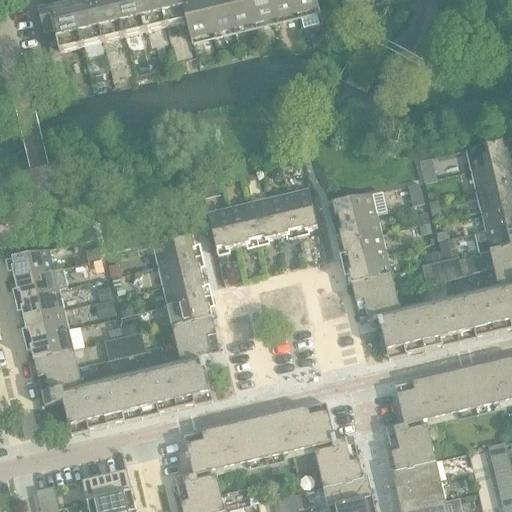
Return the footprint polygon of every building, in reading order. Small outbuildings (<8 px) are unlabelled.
[(36,52),(23,56),(32,91),(66,83),(60,55),(187,25),(192,44),(301,18),(304,30),(319,27),(316,15),(320,14),(316,0),(201,0),(183,4),(182,0),(115,0),(52,15),(51,12),(50,9),(39,12),(44,36),(46,36),(56,76),(38,80),(34,62),(38,61),(36,52)] [(182,0),(183,4),(201,0),(87,0),(50,9),(51,12),(52,15),(115,0),(182,0)] [(350,1),(342,3),(347,24),(387,15),(395,0),(385,0),(381,7),(353,14),(350,1)] [(102,78),(91,80),(92,87),(104,85),(102,78)] [(509,156),(511,155),(511,148),(511,143),(466,154),(471,175),(511,165),(509,156)] [(511,169),(511,165),(471,175),(476,195),(511,185),(511,169)] [(282,171),(271,173),(273,183),(284,181),(282,171)] [(434,173),(422,176),(425,186),(436,183),(434,173)] [(511,185),(476,195),(480,214),(511,206),(511,185)] [(217,186),(201,190),(204,201),(220,198),(217,186)] [(420,186),(408,189),(413,209),(425,206),(420,186)] [(309,234),(318,232),(309,191),(288,196),(299,241),(310,238),(309,234)] [(335,216),(330,217),(333,228),(378,218),(387,215),(382,195),(332,207),(335,216)] [(288,196),(268,201),(278,241),(286,239),(287,244),(299,241),(288,196)] [(269,243),(278,241),(268,201),(248,206),(259,250),(270,248),(269,243)] [(438,204),(429,206),(432,219),(441,217),(438,204)] [(248,206),(228,210),(238,251),(246,249),(247,253),(259,250),(248,206)] [(511,206),(480,214),(485,234),(511,227),(511,206)] [(228,210),(207,215),(218,260),(230,257),(229,253),(238,251),(228,210)] [(427,215),(415,218),(417,229),(420,229),(430,226),(427,215)] [(378,218),(333,228),(335,240),(340,239),(342,247),(382,238),(378,218)] [(430,226),(420,229),(422,237),(432,235),(430,226)] [(511,227),(485,234),(475,237),(480,257),(490,255),(511,249),(511,227)] [(447,234),(437,236),(439,245),(449,243),(447,234)] [(342,247),(344,256),(340,257),(342,268),(387,258),(382,238),(342,247)] [(193,240),(153,249),(158,270),(203,259),(199,244),(194,245),(193,240)] [(511,286),(511,291),(379,323),(380,331),(381,331),(387,355),(511,324),(511,249),(490,255),(498,290),(511,286)] [(99,250),(88,252),(91,264),(102,261),(99,250)] [(456,252),(441,255),(444,265),(458,262),(456,252)] [(50,253),(5,263),(8,276),(13,275),(15,283),(55,273),(50,253)] [(437,256),(425,259),(428,269),(439,266),(437,256)] [(387,258),(342,268),(345,279),(350,278),(352,287),(392,277),(387,258)] [(203,280),(200,268),(204,267),(203,259),(158,270),(158,272),(149,275),(152,288),(162,286),(163,290),(203,280)] [(465,260),(458,262),(462,277),(469,275),(465,260)] [(102,262),(89,266),(92,280),(105,277),(102,262)] [(428,269),(423,270),(427,288),(462,280),(462,277),(458,262),(444,265),(439,266),(428,269)] [(118,267),(108,269),(111,280),(121,278),(118,267)] [(15,283),(17,292),(12,293),(15,304),(60,293),(55,273),(15,283)] [(392,277),(352,287),(356,305),(396,295),(392,277)] [(203,280),(163,290),(167,310),(212,299),(208,284),(204,285),(203,280)] [(108,290),(98,292),(101,305),(111,302),(108,290)] [(60,293),(15,304),(18,315),(22,314),(24,323),(64,313),(60,293)] [(400,313),(396,295),(356,305),(360,323),(400,313)] [(212,299),(167,310),(172,330),(212,320),(210,312),(215,310),(212,299)] [(101,305),(99,305),(102,320),(114,317),(111,302),(101,305)] [(120,310),(120,314),(123,318),(126,319),(131,318),(133,314),(133,310),(131,307),(127,305),(123,306),(120,310)] [(26,331),(22,332),(24,344),(69,333),(64,313),(24,323),(26,331)] [(212,320),(172,330),(180,366),(221,356),(212,320)] [(139,327),(121,331),(123,341),(141,337),(142,337),(139,327)] [(121,331),(109,334),(111,344),(123,341),(121,331)] [(69,333),(24,344),(27,355),(32,354),(34,362),(74,353),(69,333)] [(111,344),(105,346),(110,363),(145,355),(141,337),(123,341),(111,344)] [(74,353),(34,362),(38,380),(78,371),(74,353)] [(511,362),(395,390),(404,428),(386,432),(396,473),(396,474),(436,465),(428,429),(511,408),(511,362)] [(205,372),(206,372),(204,365),(62,399),(61,394),(82,389),(78,371),(38,380),(42,398),(45,410),(63,406),(69,430),(211,396),(205,372)] [(363,482),(363,481),(353,440),(336,444),(335,438),(334,438),(326,406),(184,440),(186,448),(193,478),(175,482),(182,511),(224,511),(217,479),(315,456),(323,491),(363,482)] [(506,448),(488,452),(491,462),(508,458),(506,448)] [(508,458),(491,462),(493,472),(510,468),(508,458)] [(396,473),(391,474),(396,495),(441,484),(436,465),(396,474),(396,473)] [(511,474),(510,468),(493,472),(496,482),(511,477),(511,474)] [(132,495),(130,487),(127,474),(82,485),(87,505),(132,495)] [(511,477),(496,482),(498,492),(511,488),(511,477)] [(363,482),(323,491),(328,511),(373,501),(368,480),(363,481),(363,482)] [(441,484),(396,495),(400,511),(412,511),(446,504),(441,484)] [(511,488),(498,492),(500,502),(511,498),(511,488)] [(136,511),(132,495),(87,505),(88,511),(136,511)] [(511,498),(500,502),(503,511),(511,509),(511,498)] [(375,511),(373,501),(328,511),(375,511)]
